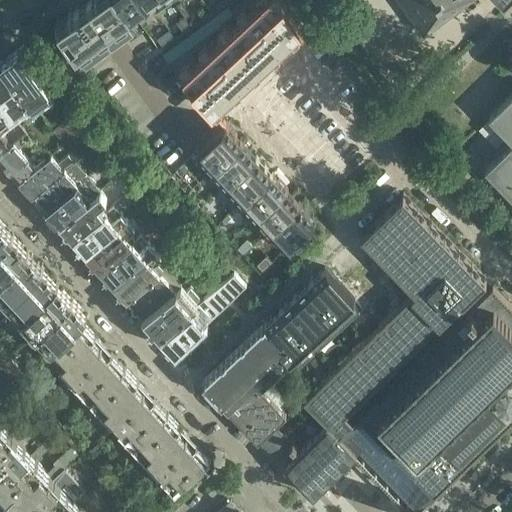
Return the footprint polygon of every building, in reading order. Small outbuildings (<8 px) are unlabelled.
[(63,16),(60,18),(84,51),(109,32),(136,13),(126,0),(85,0),(73,9),(71,7),(61,14),(63,16)] [(148,0),(126,0),(136,13),(150,3),(148,0)] [(148,0),(150,3),(156,11),(171,0),(148,0)] [(288,0),(265,0),(187,74),(219,109),(308,27),(288,0)] [(501,0),(504,3),(506,0),(400,0),(404,5),(424,32),(463,4),(469,10),(478,0),(501,0)] [(183,31),(191,25),(184,16),(177,21),(183,31)] [(169,29),(157,38),(162,45),(174,36),(169,29)] [(41,75),(20,47),(6,57),(7,58),(8,58),(10,61),(4,66),(29,100),(49,85),(41,75)] [(95,120),(54,65),(41,75),(49,85),(82,130),(95,120)] [(29,100),(4,66),(0,68),(0,98),(11,113),(29,100)] [(511,93),(489,116),(511,139),(511,142),(485,168),(511,195),(511,93)] [(0,121),(11,113),(0,98),(0,121)] [(0,134),(10,146),(13,144),(27,133),(17,121),(0,134)] [(90,141),(104,131),(98,123),(84,133),(90,141)] [(227,123),(198,150),(214,167),(243,140),(227,123)] [(0,154),(10,146),(0,134),(0,154)] [(243,140),(214,167),(228,182),(257,155),(243,140)] [(13,144),(10,146),(0,154),(0,161),(19,182),(36,168),(13,144)] [(32,196),(73,161),(68,155),(58,163),(51,156),(36,168),(19,182),(32,196)] [(257,155),(228,182),(244,200),(273,172),(257,155)] [(44,209),(77,183),(70,175),(79,168),(73,161),(32,196),(44,209)] [(187,167),(184,163),(176,170),(180,174),(187,167)] [(273,172),(244,200),(258,214),(287,187),(273,172)] [(57,223),(99,189),(86,175),(77,183),(44,209),(57,223)] [(287,187),(258,214),(271,229),(301,202),(287,187)] [(71,239),(106,210),(99,203),(107,197),(100,188),(99,189),(57,223),(71,239)] [(304,398),(327,422),(339,434),(353,421),(347,415),(487,279),(403,193),(361,233),(416,289),(304,398)] [(271,229),(268,231),(285,249),(317,219),(301,202),(271,229)] [(85,253),(127,219),(121,212),(113,218),(106,210),(71,239),(85,253)] [(99,268),(134,240),(127,233),(134,227),(127,219),(85,253),(99,268)] [(0,246),(13,234),(0,220),(0,246)] [(0,275),(28,250),(13,234),(0,246),(0,275)] [(113,283),(155,249),(148,242),(140,248),(134,240),(99,268),(113,283)] [(239,247),(244,253),(252,245),(247,240),(239,247)] [(126,298),(161,270),(154,263),(162,256),(155,249),(113,283),(126,298)] [(0,305),(7,299),(42,266),(28,250),(0,275),(0,305)] [(263,270),(272,261),(266,254),(257,263),(263,270)] [(22,314),(57,282),(42,266),(7,299),(22,314)] [(224,279),(231,273),(226,267),(218,273),(224,279)] [(355,299),(325,267),(309,281),(347,323),(360,311),(352,302),(355,299)] [(141,314),(176,286),(161,270),(126,298),(141,314)] [(234,272),(203,297),(217,312),(235,296),(246,285),(234,272)] [(347,323),(309,281),(295,295),(333,336),(347,323)] [(37,331),(72,298),(57,282),(22,314),(37,331)] [(435,494),(511,419),(511,304),(493,285),(353,421),(339,434),(327,422),(299,450),(294,445),(297,442),(293,438),(290,441),(274,424),(258,439),(313,495),(357,453),(344,439),(364,421),(435,494)] [(158,333),(193,305),(176,286),(141,314),(158,333)] [(333,336),(295,295),(280,308),(318,349),(333,336)] [(52,347),(81,320),(87,314),(72,298),(37,331),(52,347)] [(193,305),(158,333),(164,339),(173,349),(175,351),(212,317),(198,301),(193,305)] [(318,349),(280,308),(265,322),(285,343),(280,347),(291,359),(299,367),(318,349)] [(129,371),(111,352),(108,355),(101,347),(104,344),(81,320),(52,347),(48,350),(62,365),(59,367),(93,404),(129,371)] [(260,386),(261,386),(289,359),(290,360),(291,359),(280,347),(285,343),(265,322),(203,380),(228,407),(246,391),(248,394),(259,385),(260,386)] [(172,417),(154,398),(151,401),(144,394),(147,391),(129,371),(93,404),(136,450),(172,417)] [(286,413),(261,386),(260,386),(259,385),(248,394),(246,391),(228,407),(258,439),(274,424),(286,413)] [(211,459),(196,444),(193,447),(186,439),(189,436),(172,417),(136,450),(175,492),(211,459)] [(0,491),(35,458),(10,432),(0,422),(0,491)] [(69,511),(78,504),(53,478),(35,458),(0,491),(0,492),(18,511),(21,508),(24,511),(69,511)] [(242,511),(231,499),(217,511),(242,511)]
